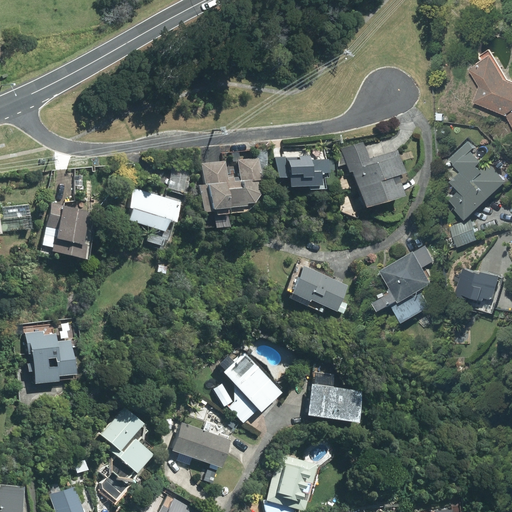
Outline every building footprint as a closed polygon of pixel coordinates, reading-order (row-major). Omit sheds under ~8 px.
[(511,115),(511,76),(498,53),(472,69),(482,86),(476,102),(511,114),(511,115)] [(471,218),(510,181),(492,162),(484,169),(480,165),(484,162),(472,150),(475,147),(469,141),(452,157),(465,171),(454,181),(463,190),(455,198),(462,206),(461,207),(471,218)] [(362,165),(351,168),(361,205),(402,194),(398,181),(392,183),(387,165),(392,164),(389,152),(360,159),(362,165)] [(284,184),(317,183),(317,171),(326,171),(325,157),(306,158),(306,154),(272,156),(272,175),(284,175),(284,184)] [(243,207),(242,204),(250,203),(255,195),(254,182),(258,182),(256,160),(235,163),(237,183),(231,183),(230,179),(224,179),(223,163),(198,166),(200,186),(195,187),(198,213),(225,211),(225,209),(243,207)] [(166,186),(184,192),(187,181),(169,176),(166,186)] [(172,221),(178,203),(132,188),(127,207),(129,208),(125,219),(163,231),(166,219),(172,221)] [(88,212),(51,203),(42,243),(51,246),(50,249),(81,257),(84,244),(81,243),(88,212)] [(27,204),(0,205),(0,220),(28,218),(27,204)] [(475,219),(453,226),(460,245),(481,238),(475,219)] [(438,261),(429,245),(418,252),(418,251),(387,270),(398,289),(381,300),(387,309),(395,304),(406,322),(432,306),(423,292),(437,283),(428,267),(438,261)] [(333,309),(345,283),(301,264),(289,291),(307,299),(308,297),(333,309)] [(460,294),(484,300),(485,296),(491,298),(491,296),(501,299),(507,274),(489,270),(488,272),(467,267),(460,294)] [(21,324),(12,325),(13,334),(22,333),(21,324)] [(41,334),(41,330),(23,332),(25,353),(28,353),(29,362),(26,362),(26,370),(30,370),(31,382),(73,377),(69,339),(54,341),(53,332),(41,334)] [(259,411),(280,391),(242,350),(221,370),(259,411)] [(231,400),(221,383),(212,388),(222,406),(231,400)] [(303,414),(354,422),(359,390),(307,383),(303,414)] [(122,405),(97,433),(110,444),(106,448),(114,455),(104,466),(122,482),(132,471),(133,472),(150,453),(135,440),(144,430),(139,425),(141,423),(122,405)] [(168,449),(217,467),(227,439),(177,422),(168,449)] [(301,510),(313,463),(275,453),(263,498),(261,498),(262,511),(290,511),(292,508),(301,510)] [(18,511),(21,485),(0,484),(0,511),(18,511)] [(55,511),(82,511),(74,486),(50,493),(55,511)] [(193,511),(170,498),(164,508),(159,505),(154,511),(193,511)]
